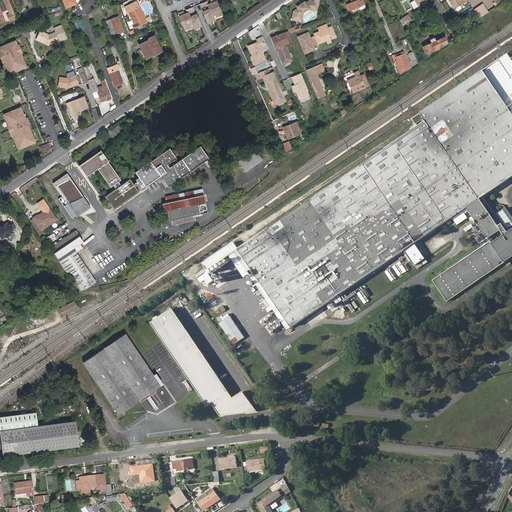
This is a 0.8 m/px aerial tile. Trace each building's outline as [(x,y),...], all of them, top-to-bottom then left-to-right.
[(3,0),(7,9),(12,7),(10,1),(9,0),(3,0)] [(210,10),(204,12),(208,24),(215,21),(213,16),(216,15),(217,17),(222,15),(216,0),(212,0),(211,1),(212,4),(209,5),(207,2),(201,4),(202,8),(209,6),(210,10)] [(311,10),(316,10),(318,0),(313,0),(310,0),(308,0),(305,2),(304,1),(303,1),(296,7),(297,8),(292,11),(293,12),(291,19),(298,21),(299,13),(300,13),(308,8),(311,9),(311,10)] [(360,9),(366,7),(362,0),(351,0),(352,2),(346,4),(349,10),(359,6),(360,9)] [(463,3),(467,1),(466,0),(450,0),(451,1),(451,2),(455,9),(461,5),(460,3),(462,1),(463,3)] [(125,7),(128,11),(138,6),(136,2),(135,2),(125,7)] [(474,8),(480,17),(489,11),(483,2),(474,8)] [(136,27),(147,21),(139,5),(138,6),(128,11),(136,27)] [(16,18),(12,8),(12,7),(7,9),(9,12),(10,16),(12,15),(13,19),(16,18)] [(184,12),(179,14),(185,30),(190,28),(189,25),(192,24),(195,30),(201,27),(197,15),(190,18),(188,14),(195,11),(193,8),(187,10),(188,14),(185,15),(184,12)] [(402,26),(410,20),(407,15),(399,20),(402,26)] [(111,35),(123,30),(118,16),(106,21),(111,35)] [(365,28),(372,25),(369,17),(362,19),(365,28)] [(317,27),(318,31),(314,33),(318,43),(334,36),(332,31),(328,32),(326,28),(325,24),(317,27)] [(52,43),(66,38),(62,25),(54,28),(56,32),(49,35),(40,31),(36,39),(47,44),(47,43),(50,42),(52,43)] [(285,47),(284,45),(291,41),(287,31),(271,38),(276,51),(277,50),(282,63),(291,60),(286,47),(285,47)] [(313,46),(318,43),(314,33),(313,33),(314,35),(309,37),(307,32),(297,36),(304,53),(309,51),(308,48),(313,46)] [(146,58),(162,51),(154,35),(148,38),(149,40),(139,45),(146,58)] [(262,53),(264,50),(262,46),(266,44),(263,37),(256,40),(257,41),(248,45),(253,57),(252,58),(255,65),(266,60),(262,53)] [(439,49),(439,47),(447,43),(444,37),(435,41),(433,38),(430,39),(431,42),(423,46),(426,53),(433,49),(434,51),(439,49)] [(22,64),(25,63),(22,57),(21,57),(19,53),(21,52),(18,45),(16,46),(14,41),(0,47),(0,50),(1,52),(0,52),(0,55),(2,60),(4,60),(6,64),(8,70),(11,69),(12,72),(24,67),(22,64)] [(400,72),(411,67),(405,53),(395,57),(394,55),(390,56),(393,63),(395,62),(400,72)] [(449,94),(421,113),(424,119),(432,114),(495,71),(511,59),(511,58),(508,53),(490,66),(449,94)] [(511,59),(495,71),(432,114),(424,119),(426,121),(391,145),(349,173),(261,233),(241,247),(238,249),(292,327),(313,313),(362,279),(408,248),(442,224),(467,208),(488,239),(501,229),(504,235),(492,243),(491,241),(434,280),(449,301),(488,275),(505,262),(506,263),(511,258),(511,229),(509,232),(484,196),(511,176),(511,59)] [(114,86),(123,82),(116,64),(113,66),(114,70),(115,72),(110,74),(113,81),(112,81),(114,86)] [(322,64),(307,71),(319,99),(326,96),(317,74),(324,71),(322,64)] [(104,87),(97,89),(91,75),(90,76),(86,66),(83,67),(91,88),(92,92),(97,91),(99,96),(101,102),(111,98),(107,87),(104,81),(102,82),(104,87)] [(84,83),(88,82),(82,68),(77,69),(81,78),(82,77),(84,83)] [(284,101),(285,99),(273,72),(270,73),(268,68),(255,74),(258,79),(263,77),(265,82),(266,82),(269,89),(271,90),(272,93),(271,93),(273,99),(275,100),(276,103),(278,104),(284,101)] [(300,74),(291,78),(294,85),(291,86),(293,93),(296,92),(299,99),(309,95),(300,74)] [(352,92),(367,85),(362,74),(359,76),(358,75),(347,81),(352,92)] [(79,84),(75,75),(67,78),(60,76),(58,86),(68,88),(68,86),(70,86),(71,87),(79,84)] [(71,113),(87,107),(84,97),(67,103),(71,113)] [(34,139),(30,130),(28,126),(30,125),(27,118),(25,119),(23,114),(20,107),(5,114),(5,115),(7,119),(8,121),(10,125),(8,126),(11,133),(13,132),(15,137),(14,137),(18,146),(20,145),(21,148),(33,143),(32,141),(34,139)] [(300,133),(298,130),(301,129),(298,121),(283,128),(287,139),(300,133)] [(286,150),(289,148),(287,142),(279,145),(282,151),(286,150)] [(42,152),(51,148),(49,143),(40,147),(42,152)] [(170,148),(151,161),(160,175),(161,176),(169,187),(206,161),(209,159),(201,147),(179,162),(170,168),(168,165),(177,158),(170,148)] [(118,181),(120,179),(100,150),(98,152),(96,150),(93,152),(91,153),(92,155),(79,165),(86,175),(97,168),(110,186),(113,184),(118,181)] [(256,150),(238,162),(245,172),(263,160),(256,150)] [(179,162),(177,158),(168,165),(170,168),(179,162)] [(145,186),(160,175),(151,161),(135,172),(139,177),(136,179),(137,181),(139,184),(141,184),(142,183),(145,186)] [(58,199),(71,218),(75,215),(77,217),(82,213),(91,207),(67,173),(53,183),(62,196),(58,199)] [(109,202),(113,209),(139,191),(136,187),(134,183),(130,177),(120,184),(115,187),(104,195),(109,202)] [(178,224),(196,220),(195,214),(207,212),(202,188),(166,196),(167,202),(163,203),(164,210),(167,209),(169,219),(166,220),(167,223),(168,229),(179,226),(178,224)] [(38,215),(38,214),(33,218),(41,230),(56,219),(43,199),(37,203),(42,212),(38,215)] [(511,215),(507,206),(497,212),(506,228),(511,225),(511,215)] [(39,231),(41,230),(33,218),(31,219),(39,231)] [(37,233),(39,231),(31,219),(29,220),(37,233)] [(0,238),(1,238),(1,239),(14,232),(13,229),(15,228),(12,222),(10,224),(8,222),(0,226),(0,238)] [(99,286),(76,252),(82,248),(79,243),(83,241),(75,230),(51,247),(58,258),(79,290),(97,286),(99,286)] [(202,263),(206,268),(236,247),(233,242),(202,263)] [(414,266),(425,259),(415,244),(405,252),(414,266)] [(206,268),(207,270),(238,249),(236,247),(206,268)] [(397,269),(398,273),(411,270),(409,263),(406,263),(406,260),(392,263),(393,270),(397,269)] [(60,308),(64,315),(78,308),(74,301),(60,308)] [(172,309),(151,323),(208,406),(229,392),(172,309)] [(234,345),(244,337),(230,316),(219,323),(234,345)] [(155,389),(161,385),(141,356),(125,333),(83,362),(118,414),(139,400),(155,389)] [(139,400),(141,402),(156,391),(155,389),(139,400)] [(3,456),(78,446),(75,420),(38,425),(37,412),(0,416),(0,428),(0,433),(3,456)] [(221,468),(237,466),(235,457),(220,459),(221,468)] [(261,467),(266,466),(265,459),(247,461),(248,471),(261,469),(261,467)] [(178,470),(193,468),(192,460),(173,462),(174,468),(177,468),(178,470)] [(123,482),(140,480),(138,467),(121,469),(123,482)] [(111,484),(105,485),(104,476),(103,475),(87,477),(87,478),(79,479),(80,481),(81,489),(96,487),(96,488),(98,489),(106,488),(107,495),(112,495),(111,484)] [(15,494),(33,492),(31,481),(14,483),(15,494)] [(256,501),(262,511),(274,511),(270,504),(292,491),(287,483),(256,501)] [(196,499),(204,510),(220,499),(212,488),(203,495),(201,492),(198,494),(200,496),(196,499)] [(169,497),(178,508),(189,500),(181,489),(169,497)] [(128,508),(131,506),(124,494),(119,495),(128,508)] [(44,502),(51,501),(50,495),(35,497),(36,505),(44,504),(44,502)] [(103,511),(109,511),(111,511),(104,502),(99,505),(103,511)]
